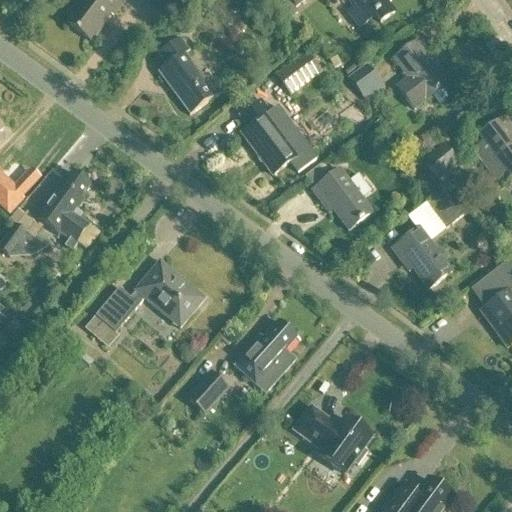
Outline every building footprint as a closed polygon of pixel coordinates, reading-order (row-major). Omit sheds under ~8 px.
[(111,18),(123,3),(118,0),(85,0),(80,7),(75,4),(65,17),(70,21),(65,27),(88,43),(108,16),(111,18)] [(149,0),(165,12),(175,0),(149,0)] [(297,10),(310,0),(289,0),(297,10)] [(367,28),(365,25),(375,19),(381,27),(395,16),(383,0),(330,0),(335,6),(343,0),(345,0),(354,11),(347,17),(359,33),(367,28)] [(230,3),(227,7),(229,12),(233,15),(238,14),(241,10),(240,5),(236,2),(230,3)] [(297,17),(298,16),(287,3),(277,12),(287,24),(288,23),(293,28),(300,21),(297,17)] [(190,120),(216,100),(185,58),(190,55),(180,42),(157,59),(166,70),(157,77),(190,120)] [(414,112),(450,86),(425,54),(428,52),(421,43),(394,63),(408,81),(397,90),(414,112)] [(289,101),(319,76),(305,59),(275,83),(289,101)] [(384,92),(366,69),(348,83),(366,106),(384,92)] [(241,138),(272,179),(289,167),(297,178),(317,163),(277,111),(271,116),(262,103),(240,119),(249,132),(241,138)] [(511,124),(508,119),(483,139),(477,143),(481,148),(473,154),(497,185),(510,175),(511,176),(511,124)] [(444,149),(423,165),(437,183),(458,167),(444,149)] [(318,170),(304,180),(310,189),(324,178),(318,170)] [(372,217),(362,203),(372,197),(359,179),(349,186),(339,173),(311,195),(319,205),(323,202),(348,235),(372,217)] [(61,188),(36,223),(58,240),(60,236),(76,248),(89,230),(79,222),(82,218),(77,215),(84,205),(81,203),(91,190),(72,177),(63,190),(61,188)] [(14,191),(0,178),(0,211),(7,218),(23,200),(14,191)] [(445,191),(424,206),(444,233),(465,218),(445,191)] [(35,239),(43,230),(26,216),(0,249),(0,254),(10,262),(34,259),(48,250),(35,239)] [(391,254),(399,265),(404,261),(427,293),(452,275),(420,233),(391,254)] [(511,237),(498,248),(508,262),(511,258),(511,237)] [(511,297),(510,295),(511,293),(511,267),(508,264),(470,293),(471,294),(474,292),(487,310),(480,315),(507,351),(511,347),(511,297)] [(160,267),(131,302),(119,292),(96,320),(117,337),(145,303),(180,333),(204,304),(160,267)] [(108,353),(119,340),(96,320),(85,333),(108,353)] [(285,355),(297,342),(279,326),(263,344),(259,340),(234,368),(260,391),(266,396),(294,363),(285,355)] [(86,358),(76,370),(83,376),(93,364),(86,358)] [(210,375),(185,403),(204,421),(229,393),(210,375)] [(363,454),(371,442),(365,438),(367,435),(354,425),(352,428),(346,423),(339,433),(311,413),(295,436),(322,456),(319,460),(345,479),(353,467),(358,470),(368,457),(363,454)] [(447,511),(454,503),(448,498),(450,495),(437,486),(435,489),(428,484),(418,498),(406,489),(389,511),(447,511)]
